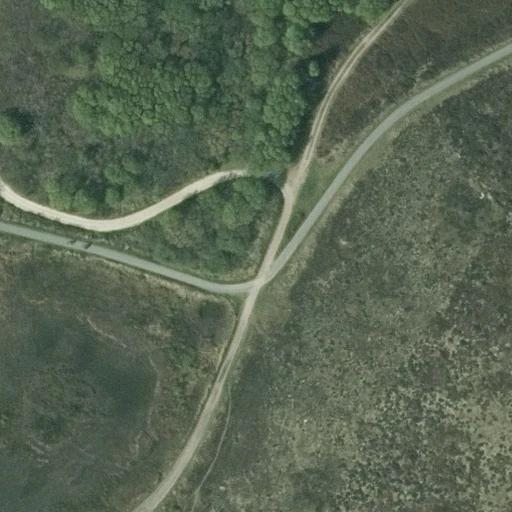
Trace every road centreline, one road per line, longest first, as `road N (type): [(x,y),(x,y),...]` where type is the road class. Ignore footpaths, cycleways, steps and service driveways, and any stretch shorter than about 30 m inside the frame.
road 1 (unknown): [(295,178),(196,453),(142,511)]
road 2 (track): [(295,178),(266,170),(221,178),(113,223),(64,215),(0,185)]
road 3 (unknown): [(251,284),(0,215)]
road 4 (unknown): [(401,0),(347,55),(295,178)]
